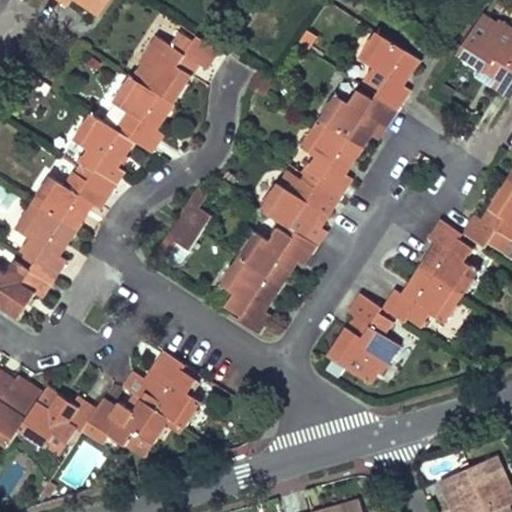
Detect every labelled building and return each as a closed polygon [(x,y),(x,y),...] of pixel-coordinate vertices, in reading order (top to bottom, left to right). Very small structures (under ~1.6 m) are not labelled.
[(58,0),(68,6),(71,0),(74,0),(91,11),(90,12),(97,17),(108,0),(58,0)] [(492,18),(486,13),(458,55),(466,60),(465,61),(478,70),(479,68),(487,73),(491,67),(501,74),(497,80),(492,88),(511,100),(511,98),(511,26),(508,24),(507,25),(500,20),(498,23),(492,19),(492,18)] [(309,30),(300,43),(310,50),(319,37),(309,30)] [(419,67),(424,60),(379,31),(374,39),(373,38),(365,49),(367,50),(362,57),(376,67),(372,73),(371,73),(367,80),(381,89),(378,94),(401,109),(413,90),(406,85),(399,81),(406,70),(413,74),(418,66),(419,67)] [(140,71),(135,77),(177,105),(182,97),(183,98),(192,85),(191,84),(197,74),(203,66),(210,71),(223,52),(200,37),(197,42),(182,32),(178,39),(179,39),(174,46),(160,37),(155,44),(154,44),(147,54),(148,55),(143,63),(145,65),(141,71),(140,71)] [(497,80),(501,74),(491,67),(487,73),(497,80)] [(413,74),(406,70),(399,81),(406,85),(413,74)] [(43,80),(29,71),(22,82),(36,90),(43,80)] [(249,86),(266,97),(276,81),(260,71),(249,86)] [(133,139),(139,143),(155,154),(168,135),(160,130),(154,126),(161,115),(167,119),(172,112),(173,113),(178,105),(177,105),(135,77),(134,76),(129,84),(128,83),(121,94),(122,94),(117,102),(131,111),(126,118),(126,117),(121,124),(136,134),(133,139)] [(321,121),(366,150),(370,142),(369,142),(374,134),(368,129),(375,119),(381,123),(388,128),(401,109),(378,94),(375,99),(360,90),(356,96),(357,97),(352,104),(338,94),(333,102),(332,101),(325,112),(326,113),(321,121)] [(93,176),(116,191),(128,173),(121,168),(133,149),(134,150),(139,143),(133,139),(95,114),(90,121),(88,120),(81,131),(82,132),(77,139),(92,149),(87,156),(86,155),(82,162),(97,171),(93,176)] [(167,119),(161,115),(154,126),(160,130),(167,119)] [(375,119),(368,129),(374,134),(381,123),(375,119)] [(320,183),(343,198),(355,179),(348,174),(341,170),(348,160),(355,164),(360,156),(361,157),(366,150),(321,121),(316,128),(315,128),(307,138),(309,139),(304,147),(318,156),(314,163),(313,163),(306,174),(320,183)] [(355,164),(348,160),(341,170),(348,174),(355,164)] [(330,217),(343,198),(320,183),(317,187),(289,169),(275,191),(274,190),(267,201),(268,202),(263,209),(297,231),(308,238),(313,231),(311,230),(316,223),(309,219),(316,208),(323,212),(330,217)] [(36,202),(80,231),(85,225),(84,224),(89,216),(82,212),(90,201),(96,205),(104,210),(116,191),(93,176),(90,181),(75,171),(71,178),(72,179),(67,185),(53,176),(48,184),(47,183),(40,194),(41,195),(36,202)] [(477,215),(464,234),(465,234),(487,248),(491,243),(511,256),(511,181),(510,180),(505,188),(504,187),(495,200),(496,201),(491,209),(498,214),(491,224),(484,220),(477,215)] [(199,187),(179,218),(202,233),(214,215),(201,207),(209,194),(199,187)] [(96,205),(90,201),(82,212),(89,216),(96,205)] [(76,238),(80,231),(36,202),(31,210),(30,209),(23,220),(24,220),(19,228),(33,237),(28,244),(28,243),(23,250),(38,260),(35,265),(57,280),(70,261),(62,256),(56,252),(63,241),(69,245),(75,237),(76,238)] [(316,208),(309,219),(316,223),(323,212),(316,208)] [(484,220),(491,224),(498,214),(491,209),(484,220)] [(202,233),(179,218),(159,249),(169,255),(178,242),(191,250),(202,233)] [(424,261),(419,267),(464,297),(469,289),(470,290),(477,279),(476,278),(481,271),(467,261),(471,255),(472,255),(476,248),(462,239),(465,234),(464,234),(442,219),(430,238),(437,243),(444,248),(437,258),(430,254),(425,262),(424,261)] [(245,250),(240,257),(284,286),(289,279),(288,278),(293,270),(286,266),(293,256),(299,260),(305,264),(312,253),(314,254),(319,245),(308,238),(297,231),(293,236),(279,226),(274,233),(275,234),(271,240),(257,231),(252,239),(250,238),(243,249),(245,250)] [(63,241),(56,252),(62,256),(69,245),(63,241)] [(178,242),(169,255),(182,264),(191,250),(178,242)] [(437,258),(444,248),(437,243),(430,254),(437,258)] [(299,260),(293,256),(286,266),(293,270),(299,260)] [(284,286),(240,257),(235,265),(233,264),(226,275),(227,276),(222,284),(236,293),(232,300),(231,299),(227,306),(242,315),(238,320),(261,335),(267,326),(265,326),(272,315),(266,311),(260,306),(266,296),(273,300),(278,293),(279,293),(284,286)] [(0,305),(22,320),(26,313),(25,312),(30,304),(24,300),(31,289),(37,294),(45,299),(57,280),(35,265),(31,269),(17,260),(12,266),(13,267),(9,274),(0,267),(0,305)] [(384,307),(407,322),(410,318),(424,327),(429,320),(428,320),(432,313),(447,323),(452,315),(453,316),(460,305),(459,304),(464,297),(419,267),(415,274),(416,275),(411,283),(417,287),(410,298),(404,294),(397,289),(384,307)] [(404,294),(410,298),(417,287),(411,283),(404,294)] [(37,294),(31,289),(24,300),(30,304),(37,294)] [(331,356),(373,383),(377,376),(376,375),(380,369),(383,370),(388,363),(389,364),(397,353),(395,352),(400,344),(386,335),(390,328),(391,329),(396,322),(381,312),(384,307),(362,293),(349,312),(357,317),(363,321),(356,331),(350,327),(345,335),(343,334),(335,347),(336,348),(331,356)] [(273,300),(266,296),(260,306),(266,311),(273,300)] [(350,327),(356,331),(363,321),(357,317),(350,327)] [(137,396),(144,400),(172,419),(186,428),(191,421),(192,422),(200,411),(198,410),(203,402),(190,393),(198,380),(184,370),(187,365),(166,351),(153,369),(167,379),(160,389),(146,380),(134,372),(124,387),(137,396)] [(18,381),(0,368),(0,442),(1,443),(1,442),(9,447),(20,430),(45,392),(30,382),(27,387),(18,381)] [(146,380),(160,389),(167,379),(153,369),(146,380)] [(27,387),(30,382),(21,376),(18,381),(27,387)] [(50,386),(45,392),(20,430),(28,435),(27,437),(38,444),(39,442),(47,448),(47,447),(60,456),(78,428),(83,432),(83,431),(90,422),(98,409),(79,396),(74,404),(56,392),(57,390),(50,386)] [(129,408),(136,413),(144,400),(137,396),(129,408)] [(105,399),(98,409),(90,422),(110,435),(127,446),(128,445),(145,457),(154,444),(155,445),(160,437),(161,438),(169,428),(167,426),(172,419),(144,400),(136,413),(129,408),(122,403),(119,408),(105,399)] [(110,435),(90,422),(83,431),(104,445),(110,435)] [(79,490),(102,452),(80,439),(57,477),(79,490)] [(511,503),(511,488),(497,455),(441,480),(453,507),(460,504),(463,511),(511,511),(508,506),(511,503)] [(51,481),(43,493),(50,497),(57,485),(51,481)] [(364,511),(361,500),(333,508),(323,511),(364,511)]
